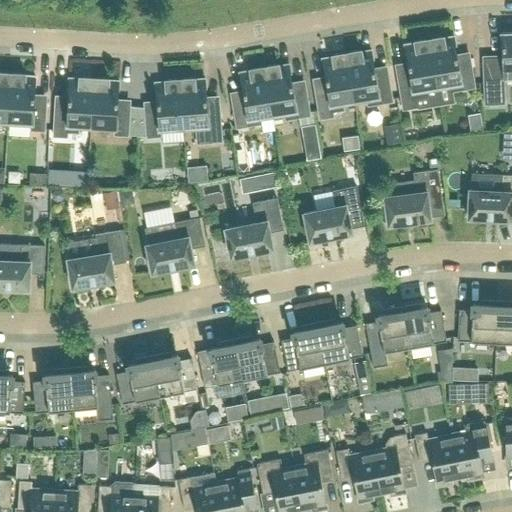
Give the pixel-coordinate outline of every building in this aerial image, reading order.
[(483,62),(485,104),(504,103),(503,79),(511,78),(511,32),(501,33),(502,62),(483,62)] [(429,37),(437,86),(449,84),(450,91),(475,87),(470,58),(458,60),(454,37),(444,38),(443,35),(429,37)] [(424,88),(437,86),(429,37),(414,40),(414,43),(404,45),(408,69),(396,71),(403,109),(416,107),(415,97),(426,95),(424,88)] [(346,51),(354,100),(367,98),(368,105),(392,101),(387,72),(375,74),(371,50),(361,52),(361,49),(346,51)] [(342,102),(354,100),(346,51),(331,54),(332,57),(322,59),(326,83),(314,85),(320,118),(333,116),(332,111),(343,109),(342,102)] [(278,63),(264,65),(272,114),(284,111),(285,119),(310,115),(305,86),(293,88),(289,64),(279,66),(278,63)] [(259,116),(272,114),(264,65),(249,68),(249,71),(240,73),(244,97),(231,99),(236,127),(261,123),(259,116)] [(0,119),(8,120),(10,72),(0,71),(0,119)] [(10,72),(8,120),(31,122),(31,129),(44,130),(46,101),(34,101),(35,76),(25,76),(25,73),(10,72)] [(91,125),(94,77),(79,76),(79,79),(69,78),(67,102),(55,102),(53,135),(67,136),(67,131),(78,132),(79,125),(91,125)] [(180,78),(183,126),(196,125),(197,142),(222,141),(219,102),(207,103),(205,79),(195,80),(194,76),(180,78)] [(94,77),(91,125),(115,127),(114,134),(128,135),(129,106),(117,105),(119,81),(109,81),(109,77),(94,77)] [(160,128),(183,126),(180,78),(165,79),(165,82),(155,83),(157,107),(145,108),(147,137),(160,136),(160,128)] [(144,116),(145,102),(131,102),(131,116),(144,116)] [(384,195),(388,224),(430,219),(428,200),(441,199),(437,169),(413,172),(414,180),(395,182),(396,194),(384,195)] [(511,174),(472,173),(472,188),(469,188),(468,217),(511,219),(511,201),(511,200),(511,174)] [(54,198),(55,183),(36,182),(35,197),(54,198)] [(303,212),(309,240),(351,232),(348,214),(361,211),(356,185),(332,190),(335,205),(303,212)] [(225,228),(230,256),(273,248),(269,229),(282,227),(276,197),(253,202),(256,221),(225,228)] [(146,243),(152,272),(194,263),(190,245),(204,243),(199,217),(175,222),(178,237),(146,243)] [(67,258),(72,287),(114,279),(111,261),(125,259),(120,229),(96,233),(99,253),(67,258)] [(0,243),(0,287),(29,289),(30,270),(43,271),(44,245),(0,243)] [(495,341),(497,300),(480,300),(480,304),(472,303),(472,313),(460,312),(460,308),(459,308),(457,340),(459,340),(459,339),(495,341)] [(511,301),(497,300),(495,341),(511,341),(511,301)] [(419,303),(401,306),(408,347),(444,340),(444,341),(446,340),(441,309),(439,310),(440,314),(428,316),(427,306),(419,307),(419,303)] [(408,347),(401,306),(384,309),(385,313),(377,315),(379,324),(368,326),(367,322),(365,322),(373,367),(375,366),(387,364),(385,351),(408,347)] [(334,319),(316,322),(324,362),(360,355),(362,355),(356,324),(354,324),(355,328),(344,331),(342,321),(334,323),(334,319)] [(324,362),(316,322),(299,326),(300,330),(293,331),(295,340),(283,343),(282,339),(281,339),(287,370),(289,370),(289,369),(324,362)] [(251,335),(234,339),(242,379),(278,371),(278,372),(280,371),(273,340),(272,341),(272,345),(261,347),(259,338),(252,339),(251,335)] [(242,379),(234,339),(217,342),(218,346),(210,347),(212,357),(201,359),(200,355),(199,356),(205,387),(206,386),(242,379)] [(169,352),(152,355),(160,395),(195,388),(196,388),(197,388),(191,357),(189,357),(190,361),(179,364),(177,354),(170,356),(169,352)] [(160,395),(152,355),(135,359),(135,363),(128,364),(130,373),(119,376),(118,372),(116,372),(122,403),(124,403),(124,402),(160,395)] [(87,366),(69,367),(73,408),(97,406),(98,419),(111,418),(113,418),(108,373),(107,373),(107,378),(96,379),(95,369),(87,370),(87,366)] [(73,408),(69,367),(52,369),(52,373),(45,374),(46,383),(34,385),(34,380),(32,380),(35,412),(37,412),(37,411),(73,408)] [(0,369),(0,410),(21,412),(23,412),(25,381),(23,381),(23,385),(11,384),(12,374),(4,374),(4,370),(0,369)] [(321,417),(319,402),(297,405),(299,420),(321,417)] [(473,429),(451,433),(459,477),(469,475),(469,478),(483,476),(481,462),(493,460),(485,420),(472,422),(473,429)] [(450,479),(459,477),(451,433),(428,438),(426,432),(414,434),(419,461),(432,459),(437,485),(451,482),(450,479)] [(395,445),(372,449),(381,493),(390,491),(391,494),(405,491),(400,465),(412,463),(405,433),(393,435),(395,445)] [(372,495),(381,493),(372,449),(349,454),(348,447),(336,450),(341,477),(353,475),(358,501),(373,498),(372,495)] [(305,463),(293,465),(302,509),(311,507),(312,510),(326,507),(321,481),(333,479),(327,448),(304,453),(305,463)] [(293,511),(302,509),(293,465),(282,467),(280,458),(257,463),(262,493),(274,491),(278,511),(293,511)] [(215,481),(221,511),(245,511),(243,497),(255,495),(249,467),(237,470),(238,476),(215,481)] [(221,511),(215,481),(204,483),(202,474),(178,479),(184,509),(196,507),(197,511),(221,511)] [(0,506),(10,507),(11,479),(0,478),(0,506)] [(114,479),(108,485),(99,485),(97,511),(133,511),(135,493),(135,480),(114,479)] [(53,511),(55,489),(31,487),(32,481),(19,480),(18,508),(30,508),(29,511),(53,511)] [(55,489),(53,511),(77,511),(90,511),(91,484),(78,483),(78,490),(55,489)] [(147,494),(135,493),(133,511),(169,511),(171,486),(147,484),(147,494)]
